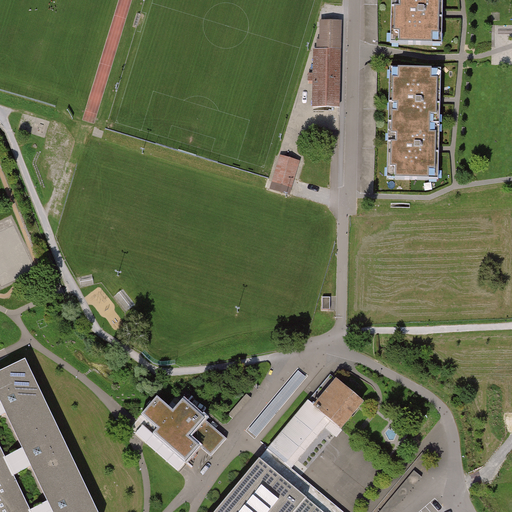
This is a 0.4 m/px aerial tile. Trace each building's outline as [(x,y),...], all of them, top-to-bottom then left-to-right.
[(393,0),(392,43),(444,43),(444,0),(393,0)] [(378,39),(378,18),(367,19),(368,40),(378,39)] [(342,24),(320,23),(320,43),(317,43),(317,52),(314,52),(313,76),(309,76),(308,83),(313,83),(312,110),(340,111),(342,24)] [(386,181),(436,181),(439,73),(392,70),(386,181)] [(300,163),(280,157),(272,186),(292,192),(300,163)] [(363,174),(363,191),(376,191),(376,174),(363,174)] [(97,511),(25,361),(0,372),(0,401),(7,416),(23,450),(31,468),(49,504),(52,511),(97,511)] [(299,369),(250,430),(258,437),(307,376),(299,369)] [(286,463),(292,467),(323,429),(333,437),(361,403),(328,376),(268,448),(286,463)] [(211,457),(222,438),(177,399),(168,412),(156,400),(130,430),(179,471),(200,446),(211,457)] [(0,511),(31,511),(14,476),(6,458),(0,445),(0,511)] [(31,468),(23,450),(6,458),(14,476),(31,468)] [(325,511),(278,473),(260,458),(218,508),(214,511),(325,511)] [(278,473),(325,511),(345,511),(286,463),(278,473)] [(392,511),(424,476),(417,469),(379,511),(392,511)]
